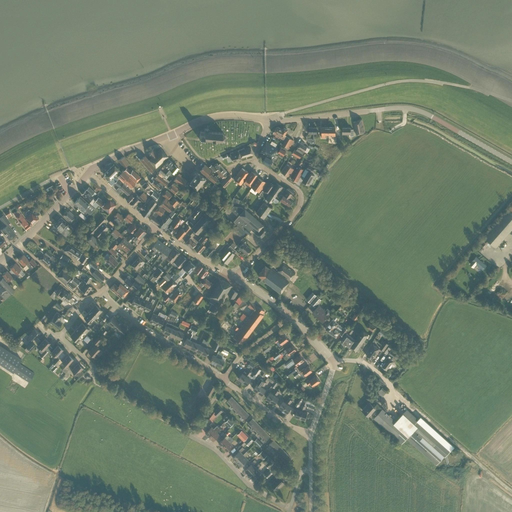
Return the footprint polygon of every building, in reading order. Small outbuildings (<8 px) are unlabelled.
[(353,122),(356,135),(365,132),(362,120),(353,122)] [(280,135),(279,134),(282,129),(278,127),(276,127),(273,133),(276,135),(275,136),(279,138),(279,137),(280,135)] [(317,127),(309,127),(309,133),(312,133),(312,138),(308,138),(308,142),(311,142),(311,143),(315,143),(315,133),(317,133),(317,127)] [(350,136),(353,136),(353,129),(351,129),(351,127),(343,127),(343,133),(350,133),(350,136)] [(218,141),(218,142),(219,142),(219,141),(222,141),(222,142),(222,141),(225,139),(225,140),(225,139),(225,136),(225,135),(225,136),(223,133),(222,133),(219,133),(219,132),(219,133),(216,132),(215,132),(212,132),(208,132),(209,129),(208,129),(207,129),(206,129),(205,129),(205,128),(204,131),(200,131),(200,133),(199,137),(199,139),(204,140),(207,140),(207,141),(208,141),(208,140),(211,140),(211,141),(211,140),(215,141),(214,141),(215,141),(218,141)] [(280,135),(279,137),(285,140),(282,145),(289,149),(294,140),(287,137),(286,136),(285,135),(288,130),(284,128),(283,129),(282,129),(279,134),(280,135)] [(260,152),(266,156),(263,161),(269,165),(279,149),(267,141),(260,152)] [(302,141),(297,147),(304,151),(305,151),(307,152),(309,149),(307,148),(307,147),(303,144),(304,142),(302,141)] [(160,149),(157,152),(153,148),(148,153),(151,157),(149,160),(156,168),(168,157),(160,149)] [(244,148),(238,150),(241,158),(246,156),(247,157),(253,154),(250,148),(245,150),(244,148)] [(292,154),(300,158),(303,152),(297,148),(296,150),(295,149),(292,154)] [(241,158),(238,150),(230,153),(222,156),(223,159),(231,156),(232,162),(241,159),(241,158)] [(140,160),(151,172),(155,168),(145,156),(140,160)] [(118,160),(123,167),(129,164),(124,157),(118,160)] [(169,159),(164,165),(169,170),(170,170),(174,164),(169,159)] [(219,166),(221,168),(222,166),(219,164),(218,165),(217,163),(213,166),(211,165),(209,167),(214,172),(216,170),(219,166)] [(118,179),(120,177),(124,182),(129,177),(123,171),(121,173),(119,170),(114,164),(111,167),(104,174),(104,175),(109,180),(108,181),(112,185),(114,183),(118,179)] [(169,170),(165,174),(166,175),(167,176),(168,174),(169,174),(169,173),(170,174),(172,172),(174,174),(178,170),(179,169),(174,164),(170,170),(169,170)] [(281,172),(288,177),(291,173),(294,169),(287,164),(281,172)] [(303,181),(309,185),(314,175),(310,173),(314,167),(309,164),(306,169),(309,170),(308,172),(303,181)] [(200,171),(214,183),(217,179),(210,173),(212,171),(205,165),(200,171)] [(222,166),(221,168),(219,166),(216,170),(219,173),(217,175),(219,177),(221,175),(224,178),(220,182),(221,183),(224,187),(232,178),(229,174),(228,175),(225,172),(226,171),(222,166)] [(292,179),(297,182),(304,170),(297,166),(295,170),(294,170),(293,173),(295,173),(292,179)] [(124,171),(136,182),(141,177),(132,170),(131,168),(129,170),(127,167),(124,171)] [(235,179),(236,180),(235,182),(241,185),(249,173),(242,168),(235,179)] [(258,175),(253,172),(252,171),(244,182),(250,186),(258,175)] [(159,173),(155,178),(165,186),(169,181),(165,178),(159,173)] [(174,180),(183,187),(187,181),(180,176),(181,175),(179,173),(178,174),(174,180)] [(190,183),(197,189),(199,186),(200,187),(203,183),(202,182),(205,178),(198,173),(190,183)] [(135,183),(129,177),(124,182),(131,188),(135,183)] [(151,178),(153,180),(151,183),(159,190),(162,186),(156,181),(157,180),(153,177),(151,178)] [(251,188),(259,193),(266,183),(258,178),(251,188)] [(131,191),(118,179),(114,183),(116,184),(119,187),(116,190),(119,193),(122,190),(127,195),(131,191)] [(148,186),(149,185),(147,184),(145,182),(141,186),(145,191),(148,194),(149,195),(152,191),(151,190),(148,188),(149,187),(148,186)] [(268,183),(263,191),(262,190),(259,194),(262,196),(265,192),(268,194),(274,185),(270,183),(269,184),(268,183)] [(272,194),(271,195),(275,198),(278,194),(280,195),(279,196),(281,198),(280,200),(283,202),(284,201),(289,205),(291,201),(288,199),(282,194),(282,195),(281,194),(285,188),(277,183),(270,192),(272,194)] [(168,188),(175,194),(179,189),(172,184),(168,188)] [(46,188),(48,193),(56,190),(54,185),(46,188)] [(89,187),(82,194),(89,201),(96,193),(89,187)] [(184,190),(191,196),(193,193),(186,188),(184,190)] [(285,189),(282,194),(288,199),(294,191),(288,188),(287,190),(285,189)] [(165,198),(169,200),(172,195),(166,190),(162,195),(165,198)] [(139,197),(143,202),(148,198),(144,192),(139,197)] [(150,196),(155,200),(159,196),(153,192),(150,196)] [(272,194),(270,192),(265,199),(263,202),(256,213),(263,218),(271,225),(274,222),(266,215),(271,208),(266,204),(268,201),(271,203),(272,201),(276,204),(278,200),(275,198),(271,195),(272,194)] [(133,194),(127,201),(129,203),(136,197),(133,194)] [(83,213),(86,210),(90,214),(94,209),(89,203),(88,204),(80,196),(78,198),(74,203),(78,207),(77,208),(81,211),(83,213)] [(105,204),(104,203),(105,202),(98,197),(96,199),(94,198),(89,203),(92,205),(95,201),(101,207),(102,207),(109,213),(116,204),(110,198),(105,204)] [(140,202),(136,197),(129,204),(134,209),(138,205),(137,205),(140,202)] [(169,200),(165,198),(160,205),(169,212),(173,206),(175,208),(179,202),(174,198),(171,201),(169,200)] [(152,199),(141,214),(146,217),(152,210),(151,209),(156,202),(152,199)] [(141,214),(149,203),(146,202),(144,205),(141,203),(138,207),(140,209),(138,211),(141,214)] [(198,207),(197,207),(191,215),(195,219),(204,208),(200,205),(198,207)] [(160,206),(155,211),(160,215),(160,216),(165,210),(160,206)] [(233,221),(247,233),(247,234),(248,233),(250,235),(251,233),(249,231),(250,230),(251,230),(260,238),(268,229),(244,209),(241,207),(233,206),(230,210),(238,216),(233,221)] [(26,212),(27,213),(28,214),(25,218),(32,225),(38,219),(36,217),(39,214),(33,207),(30,210),(29,209),(26,212)] [(484,237),(496,247),(511,228),(511,213),(508,210),(484,237)] [(14,214),(18,220),(23,217),(18,211),(14,214)] [(62,216),(70,223),(76,217),(69,211),(68,212),(67,211),(62,216)] [(149,220),(158,226),(161,221),(157,218),(160,215),(155,211),(149,220)] [(123,219),(124,218),(119,213),(118,214),(117,213),(114,216),(116,218),(113,221),(120,226),(122,224),(121,222),(123,220),(123,219)] [(211,215),(209,217),(204,213),(191,228),(198,234),(206,224),(209,227),(216,220),(211,215)] [(0,219),(6,226),(1,230),(9,239),(16,234),(7,224),(9,222),(4,214),(0,217),(0,219)] [(132,219),(133,218),(128,214),(124,218),(123,219),(123,220),(128,223),(129,222),(130,223),(133,220),(132,219)] [(161,221),(158,226),(164,231),(170,223),(172,219),(167,215),(164,219),(163,219),(161,221)] [(167,228),(174,233),(178,228),(184,221),(177,216),(167,228)] [(23,217),(18,220),(26,230),(30,226),(23,217)] [(64,228),(65,227),(69,230),(70,228),(68,226),(69,225),(61,217),(57,222),(63,227),(64,228)] [(97,239),(99,237),(100,238),(109,228),(103,223),(106,220),(102,217),(88,231),(92,235),(87,240),(94,246),(99,241),(97,239)] [(63,227),(57,222),(54,226),(59,230),(58,231),(61,233),(59,236),(63,239),(66,237),(70,232),(68,230),(69,230),(65,227),(64,228),(63,227)] [(133,232),(134,232),(139,238),(140,238),(146,232),(140,227),(136,231),(135,230),(138,227),(133,223),(128,228),(133,233),(133,232)] [(180,240),(190,228),(188,226),(184,230),(181,228),(174,235),(180,240)] [(110,233),(115,238),(120,233),(114,228),(110,233)] [(244,232),(239,228),(235,232),(240,236),(244,232)] [(136,242),(139,238),(134,232),(127,240),(129,242),(132,239),(134,241),(135,240),(136,242)] [(185,243),(192,248),(196,244),(198,241),(192,237),(194,234),(192,233),(190,235),(191,236),(185,243)] [(203,244),(207,239),(204,236),(202,238),(199,241),(193,248),(200,253),(205,246),(203,244)] [(121,250),(122,248),(127,252),(132,246),(123,238),(121,241),(120,241),(116,246),(121,250)] [(239,248),(246,254),(251,249),(245,244),(247,242),(243,238),(241,240),(243,242),(239,248)] [(152,252),(154,253),(161,243),(157,239),(152,247),(154,249),(152,252)] [(217,240),(205,253),(209,256),(215,249),(214,248),(215,247),(216,246),(215,245),(219,241),(217,240)] [(166,246),(161,243),(154,253),(156,254),(158,252),(161,253),(166,246)] [(64,250),(72,256),(76,250),(68,244),(64,250)] [(166,246),(161,253),(163,255),(161,258),(163,259),(165,257),(170,249),(166,246)] [(227,249),(228,249),(221,258),(227,264),(235,254),(234,253),(236,251),(230,246),(227,249)] [(174,249),(170,255),(175,258),(179,253),(174,249)] [(76,250),(72,256),(84,264),(88,258),(76,250)] [(55,258),(46,251),(39,260),(43,263),(44,262),(48,266),(55,258)] [(26,265),(29,267),(31,265),(33,267),(36,264),(31,258),(29,261),(24,255),(18,260),(24,266),(26,265)] [(113,267),(118,262),(115,260),(115,259),(110,255),(105,260),(110,265),(110,264),(113,267)] [(175,258),(170,255),(167,259),(169,261),(167,264),(169,265),(171,263),(172,263),(175,259),(175,258)] [(182,255),(177,259),(183,264),(187,260),(182,255)] [(138,257),(135,261),(140,266),(141,266),(144,262),(138,257)] [(475,265),(476,263),(482,268),(485,265),(476,257),(472,262),(475,265)] [(58,263),(68,269),(71,265),(60,259),(58,263)] [(183,264),(177,259),(174,263),(173,262),(172,264),(175,267),(177,265),(179,268),(183,264)] [(91,260),(88,264),(91,267),(94,269),(95,268),(97,266),(91,260)] [(183,268),(189,273),(195,266),(189,260),(183,268)] [(137,270),(140,266),(135,261),(131,265),(137,270)] [(22,271),(22,270),(20,268),(15,263),(13,265),(12,265),(10,267),(11,267),(10,268),(11,269),(9,271),(15,277),(17,275),(16,274),(18,272),(22,276),(25,273),(22,271)] [(283,264),(278,271),(285,277),(285,278),(289,281),(295,273),(283,264)] [(208,270),(206,269),(204,269),(200,265),(195,272),(197,273),(203,278),(208,272),(208,271),(208,270)] [(265,265),(258,275),(263,279),(262,280),(280,293),(289,281),(285,278),(271,268),(270,269),(265,265)] [(94,269),(91,267),(89,269),(93,272),(91,274),(97,279),(97,278),(100,281),(104,277),(101,274),(102,274),(95,268),(94,269)] [(163,272),(160,269),(158,267),(149,278),(150,279),(150,280),(153,282),(156,279),(158,280),(161,277),(159,276),(163,272)] [(57,276),(66,284),(70,280),(73,277),(63,269),(57,276)] [(300,270),(296,276),(306,283),(310,277),(300,270)] [(5,273),(4,273),(3,274),(2,275),(8,281),(10,278),(12,280),(14,278),(7,271),(5,273)] [(163,276),(167,280),(171,277),(167,272),(163,276)] [(134,278),(141,284),(145,281),(137,274),(134,278)] [(129,276),(124,281),(130,287),(133,284),(137,288),(140,285),(135,280),(135,281),(129,276)] [(71,280),(70,280),(66,284),(73,290),(77,285),(80,282),(74,277),(71,280)] [(0,293),(5,299),(14,291),(2,278),(0,279),(0,293)] [(174,288),(173,287),(176,285),(171,279),(166,283),(167,282),(163,278),(158,283),(166,293),(168,290),(170,292),(174,288)] [(203,284),(206,286),(209,281),(206,278),(204,280),(203,279),(199,285),(202,287),(203,284)] [(206,297),(211,299),(209,302),(212,304),(209,309),(208,309),(207,311),(209,312),(210,311),(215,313),(222,302),(232,286),(218,278),(206,297)] [(90,286),(85,283),(82,287),(81,286),(80,289),(81,289),(80,290),(87,295),(92,287),(90,286)] [(117,287),(114,284),(110,289),(114,292),(120,297),(122,295),(124,297),(129,291),(120,284),(117,287)] [(173,294),(178,298),(182,294),(179,291),(181,289),(178,288),(177,289),(173,294)] [(59,295),(64,299),(68,294),(64,290),(63,292),(59,289),(56,294),(58,296),(59,295)] [(228,296),(234,300),(238,293),(232,290),(228,296)] [(306,299),(311,303),(316,296),(312,292),(306,299)] [(193,301),(197,304),(203,296),(199,293),(193,301)] [(73,297),(68,294),(64,299),(70,304),(74,299),(72,298),(73,297)] [(131,304),(137,307),(141,298),(142,298),(144,295),(141,294),(140,297),(135,295),(131,304)] [(175,302),(178,298),(173,294),(169,298),(169,297),(169,298),(167,296),(164,299),(166,301),(167,302),(168,301),(169,302),(171,299),(175,302)] [(142,298),(141,298),(137,307),(142,309),(146,300),(148,301),(149,297),(147,296),(145,300),(142,298)] [(327,308),(325,311),(319,305),(319,304),(318,303),(321,300),(317,296),(311,303),(316,308),(312,313),(320,319),(319,319),(323,322),(329,314),(331,312),(327,308)] [(148,301),(146,300),(142,309),(148,312),(152,303),(153,303),(155,300),(152,299),(151,302),(148,301)] [(245,322),(240,329),(238,328),(237,330),(238,331),(233,337),(242,344),(263,315),(262,314),(264,311),(257,306),(256,307),(250,302),(248,306),(254,310),(248,317),(247,316),(243,321),(245,322)] [(95,305),(91,309),(98,315),(102,311),(95,305)] [(91,309),(88,314),(94,319),(98,315),(91,309)] [(54,317),(50,322),(51,323),(52,324),(58,328),(62,323),(59,320),(62,316),(57,312),(53,317),(54,317)] [(149,322),(155,325),(159,316),(160,316),(161,313),(159,312),(158,315),(153,313),(149,322)] [(94,319),(88,314),(84,318),(90,324),(94,319)] [(163,318),(160,316),(159,316),(155,325),(160,327),(164,319),(165,319),(167,315),(165,314),(163,318)] [(107,323),(111,327),(118,320),(114,316),(107,323)] [(325,329),(336,337),(341,331),(340,333),(343,336),(348,329),(345,327),(344,328),(335,322),(338,318),(336,316),(325,329)] [(111,327),(116,331),(122,324),(118,320),(111,327)] [(169,334),(173,325),(170,323),(170,324),(167,322),(163,331),(169,334)] [(366,327),(373,331),(376,327),(369,322),(366,327)] [(82,323),(78,327),(85,334),(89,330),(89,329),(88,328),(82,323)] [(122,324),(116,331),(120,335),(127,327),(122,324)] [(173,325),(169,334),(174,336),(177,330),(178,327),(173,325)] [(78,327),(74,332),(81,338),(85,334),(78,327)] [(28,336),(31,339),(28,342),(30,344),(32,342),(39,334),(34,329),(28,336)] [(183,333),(177,330),(174,336),(180,339),(183,333)] [(355,340),(350,347),(356,351),(358,353),(361,349),(364,346),(366,344),(365,343),(368,340),(365,338),(368,334),(363,330),(355,340)] [(81,338),(74,332),(70,336),(78,342),(81,338)] [(341,341),(350,347),(355,340),(347,333),(341,341)] [(184,345),(189,347),(195,335),(192,334),(190,340),(187,338),(184,345)] [(198,336),(195,335),(189,347),(195,350),(198,344),(195,342),(198,336)] [(280,337),(275,341),(276,343),(279,341),(282,345),(288,340),(285,335),(281,338),(280,337)] [(102,352),(100,350),(97,347),(99,345),(97,343),(101,339),(98,337),(93,342),(96,344),(95,345),(89,352),(94,357),(97,354),(99,356),(102,352)] [(41,348),(39,351),(41,353),(50,344),(45,339),(39,346),(41,348)] [(203,346),(200,353),(206,355),(209,349),(206,347),(209,342),(206,340),(204,344),(203,346)] [(30,351),(36,345),(32,342),(30,344),(27,348),(30,351)] [(380,348),(384,351),(388,345),(384,342),(380,348)] [(201,345),(198,344),(195,350),(200,353),(203,346),(204,344),(202,343),(201,345)] [(265,352),(267,350),(266,349),(269,346),(267,343),(261,347),(265,352)] [(366,356),(371,359),(374,356),(375,357),(380,349),(373,344),(368,350),(370,351),(366,356)] [(0,363),(13,372),(14,372),(29,382),(35,374),(19,364),(22,360),(0,345),(0,363)] [(52,352),(57,357),(63,350),(58,345),(52,352)] [(222,350),(222,351),(227,354),(230,348),(224,345),(222,350)] [(289,348),(289,347),(282,352),(284,355),(286,354),(288,357),(290,358),(294,355),(292,353),(296,350),(293,345),(289,348)] [(45,350),(39,356),(42,358),(47,352),(45,350)] [(389,354),(392,356),(393,357),(391,359),(387,357),(384,361),(385,362),(382,367),(386,370),(389,367),(390,368),(394,362),(396,359),(399,355),(396,354),(391,350),(389,354)] [(216,356),(213,355),(210,361),(215,364),(221,352),(218,351),(216,356)] [(224,353),(221,352),(215,364),(221,367),(225,358),(222,356),(224,353)] [(62,370),(66,373),(71,367),(68,365),(73,360),(68,355),(62,362),(66,365),(62,370)] [(295,362),(298,365),(304,360),(300,355),(294,360),(292,358),(290,360),(293,364),(295,362)] [(52,363),(55,366),(60,360),(58,357),(56,359),(52,363)] [(71,367),(66,373),(64,375),(67,377),(71,373),(72,374),(73,372),(79,377),(83,373),(81,370),(83,368),(78,363),(73,369),(71,367)] [(308,366),(305,369),(304,368),(301,371),(302,373),(303,372),(301,374),(304,377),(312,371),(308,366)] [(297,370),(295,368),(287,374),(288,376),(297,370)] [(250,371),(248,370),(247,372),(244,370),(242,373),(238,379),(243,382),(250,371)] [(251,372),(250,371),(243,382),(247,385),(251,379),(248,377),(251,372)] [(310,381),(309,381),(307,383),(308,385),(311,383),(314,386),(320,381),(316,376),(310,381)] [(265,381),(261,378),(253,389),(258,392),(265,382),(265,381)] [(265,382),(258,392),(262,395),(266,389),(263,387),(266,383),(265,382)] [(211,384),(206,394),(211,396),(216,386),(211,384)] [(266,398),(270,401),(278,390),(276,389),(273,394),(270,392),(266,398)] [(278,390),(270,401),(275,404),(279,398),(276,396),(279,392),(278,390)] [(232,410),(234,408),(238,404),(231,397),(227,401),(231,405),(229,407),(232,410)] [(279,407),(283,410),(290,399),(289,398),(286,403),(283,401),(279,407)] [(290,399),(283,410),(287,413),(292,407),(289,405),(292,400),(290,399)] [(362,410),(368,415),(374,410),(378,414),(374,418),(392,434),(402,444),(408,436),(438,463),(444,456),(450,450),(440,440),(417,420),(418,419),(407,409),(402,415),(396,421),(382,409),(377,404),(374,407),(369,403),(362,410)] [(243,409),(238,404),(234,408),(236,411),(234,413),(237,415),(239,413),(243,409)] [(295,416),(300,418),(304,406),(302,405),(300,410),(297,409),(295,416)] [(243,409),(239,413),(242,416),(239,418),(242,421),(249,415),(243,409)] [(225,422),(229,427),(234,422),(229,418),(225,422)] [(253,432),(255,429),(259,425),(252,418),(248,423),(252,427),(250,429),(253,432)] [(265,431),(259,425),(255,429),(257,432),(255,434),(258,437),(260,435),(265,431)] [(205,433),(209,437),(219,427),(217,426),(214,429),(212,427),(205,433)] [(219,427),(209,437),(213,441),(219,435),(217,433),(221,429),(219,427)] [(243,441),(248,437),(242,430),(237,435),(243,441)] [(265,431),(260,435),(263,438),(260,440),(263,443),(270,436),(265,431)] [(219,444),(222,448),(232,438),(230,436),(227,439),(225,437),(219,444)] [(244,441),(248,445),(253,440),(250,437),(244,441)] [(234,440),(232,438),(222,448),(226,452),(233,445),(231,443),(234,440)] [(254,441),(259,446),(262,443),(257,438),(254,441)] [(274,453),(276,451),(280,447),(274,440),(269,444),(273,448),(271,450),(274,453)] [(237,462),(244,455),(243,455),(241,452),(244,449),(242,447),(239,450),(239,451),(233,458),(237,462)] [(286,452),(280,447),(276,451),(278,454),(276,456),(279,459),(281,457),(286,452)] [(257,454),(262,459),(267,455),(262,450),(257,454)] [(244,455),(237,462),(241,466),(248,460),(245,457),(248,453),(247,451),(243,455),(244,455)] [(286,452),(281,457),(284,459),(282,461),(284,464),(291,458),(286,452)] [(252,464),(245,470),(249,475),(256,468),(256,467),(253,465),(257,461),(255,459),(251,463),(252,464)] [(265,476),(266,475),(268,478),(272,473),(270,470),(276,464),(275,462),(263,474),(265,476)] [(256,467),(256,468),(249,475),(253,479),(260,472),(257,469),(261,466),(259,464),(256,467)] [(277,473),(278,474),(280,476),(271,484),(277,490),(284,482),(281,479),(285,475),(280,469),(277,473)]
